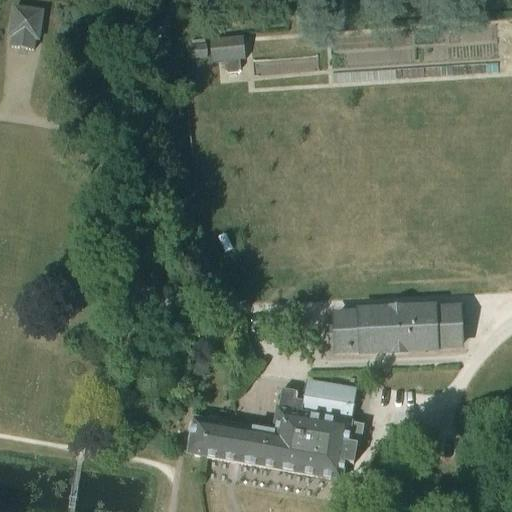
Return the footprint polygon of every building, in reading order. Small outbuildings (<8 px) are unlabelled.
[(14,9),(10,37),(13,38),(12,48),(22,49),(33,51),(35,41),(38,41),(42,13),(14,9)] [(240,71),(239,63),(245,62),(244,45),(209,48),(211,65),(223,64),(224,73),(228,76),(237,75),(240,71)] [(206,47),(187,48),(188,60),(207,59),(206,47)] [(432,313),(432,311),(337,315),(337,328),(332,328),(333,341),(338,341),(339,354),(362,353),(362,354),(434,351),(434,349),(461,348),(459,312),(432,313)] [(349,423),(354,393),(306,385),(303,403),(293,401),(294,394),(281,391),(274,435),(193,421),(188,456),(333,481),(336,463),(353,466),(357,446),(361,447),(365,425),(349,423)]
